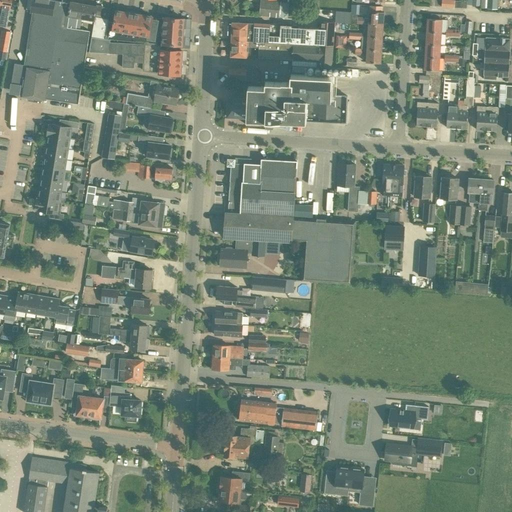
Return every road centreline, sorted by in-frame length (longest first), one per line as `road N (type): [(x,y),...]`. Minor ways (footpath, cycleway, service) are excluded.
road 1 (tertiary): [(177,447),(201,137)]
road 2 (tertiary): [(401,149),(201,137)]
road 3 (residential): [(177,447),(0,424)]
road 4 (residential): [(401,149),(408,7)]
road 5 (tertiary): [(201,137),(206,0)]
road 6 (residential): [(34,280),(78,288),(83,254),(40,246)]
